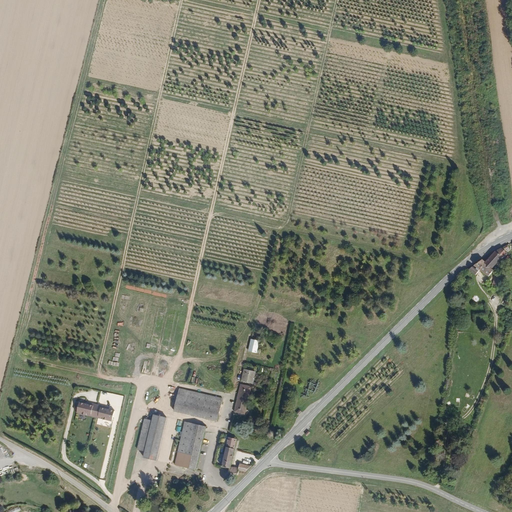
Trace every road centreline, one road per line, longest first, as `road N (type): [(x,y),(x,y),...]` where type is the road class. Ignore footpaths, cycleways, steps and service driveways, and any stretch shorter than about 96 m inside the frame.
road 1 (track): [(99,0),(16,352),(142,384)]
road 2 (track): [(171,384),(258,0)]
road 3 (track): [(180,0),(101,375)]
road 4 (primary): [(266,460),(452,274),(511,236)]
road 5 (track): [(336,0),(288,218),(282,227),(211,215)]
road 6 (track): [(461,0),(499,238)]
road 7 (unclassified): [(482,511),(422,484),(266,460)]
road 8 (track): [(489,302),(490,367),(469,414),(447,433),(435,490)]
road 9 (unclassified): [(114,511),(0,442)]
